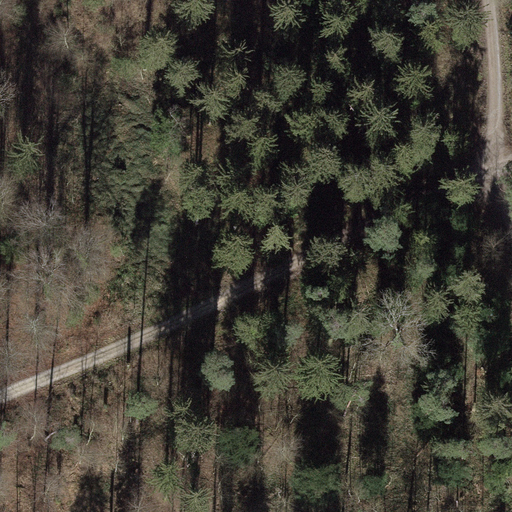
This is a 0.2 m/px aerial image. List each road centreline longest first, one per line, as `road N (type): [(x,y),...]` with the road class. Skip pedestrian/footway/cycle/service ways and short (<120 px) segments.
road 1 (track): [(511,172),(0,394)]
road 2 (track): [(488,0),(500,177),(511,210)]
